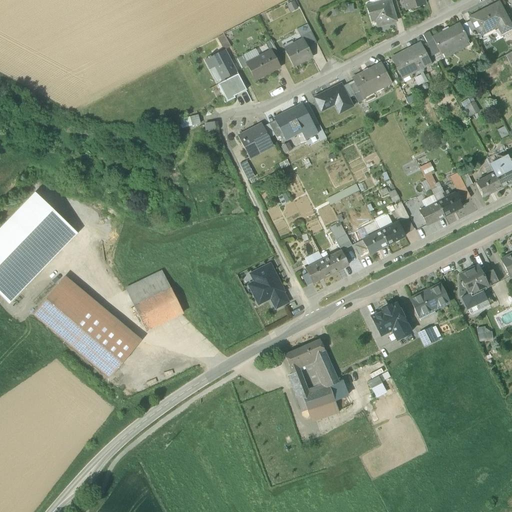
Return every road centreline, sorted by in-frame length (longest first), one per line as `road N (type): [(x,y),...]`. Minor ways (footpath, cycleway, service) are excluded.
road 1 (residential): [(477,0),(266,109),(220,122),(315,318)]
road 2 (tertiary): [(54,511),(159,409),(315,318)]
road 3 (tertiary): [(315,318),(511,220)]
